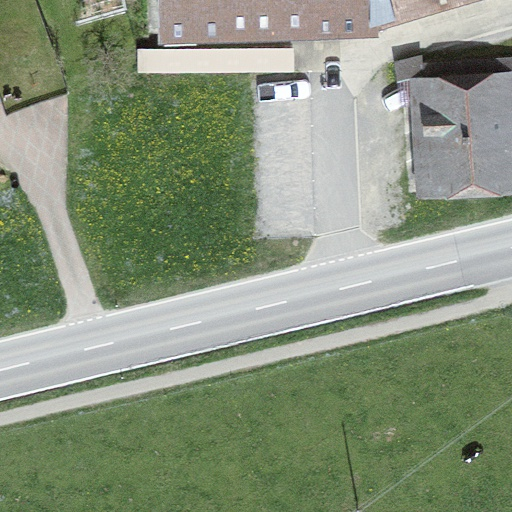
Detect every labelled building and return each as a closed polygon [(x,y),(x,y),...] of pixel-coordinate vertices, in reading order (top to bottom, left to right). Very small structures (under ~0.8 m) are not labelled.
[(0,0),(0,96),(3,104),(64,82),(34,0),(0,0)] [(371,25),(371,20),(370,0),(163,0),(164,32),(371,25)] [(370,0),(371,20),(439,0),(370,0)] [(420,56),(398,61),(401,77),(423,73),(420,56)] [(418,121),(422,183),(511,177),(511,59),(425,65),(427,120),(418,121)]
